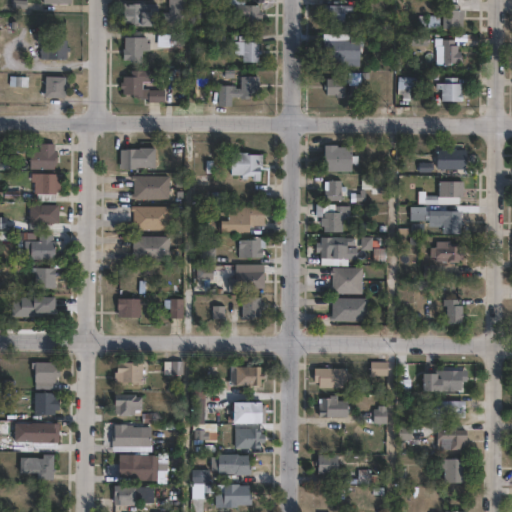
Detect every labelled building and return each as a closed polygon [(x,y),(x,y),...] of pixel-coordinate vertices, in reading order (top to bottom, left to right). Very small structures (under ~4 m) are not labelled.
[(156,3),(156,16),(151,15),(151,26),(128,26),(128,23),(121,23),(121,3),(134,4),(134,0),(143,0),(143,3),(156,3)] [(183,0),(183,29),(162,29),(162,13),(167,13),(167,0),(183,0)] [(458,4),(458,16),(461,16),(461,20),(457,20),(457,28),(441,28),(441,16),(438,16),(438,10),(444,10),(444,4),(458,4)] [(257,5),(257,11),(259,11),(259,18),(257,18),(257,25),(241,25),(241,17),(232,17),(232,5),(257,5)] [(351,6),(351,12),(343,12),(342,22),(325,22),(325,5),(351,6)] [(258,42),(258,62),(242,62),(242,55),(233,55),(233,42),(237,42),(237,36),(252,36),(252,42),(258,42)] [(352,48),(352,52),(357,52),(357,67),(340,67),(340,62),(321,62),(322,42),(348,42),(348,37),(362,37),(362,49),(352,48)] [(142,61),(120,61),(120,50),(122,50),(122,38),(145,38),(145,52),(142,52),(142,61)] [(68,48),(68,53),(64,53),(64,60),(61,60),(61,66),(48,65),(48,60),(39,59),(40,40),(65,41),(65,48),(68,48)] [(462,57),(461,65),(449,64),(449,68),(441,68),(441,66),(435,66),(435,48),(434,48),(434,40),(441,40),(441,41),(454,41),(454,47),(456,47),(456,53),(459,53),(459,57),(462,57)] [(150,72),(150,83),(141,83),(140,90),(148,90),(162,91),(162,103),(147,103),(147,99),(140,99),(140,98),(132,98),(132,96),(121,95),(121,90),(118,90),(119,83),(121,83),(121,77),(129,77),(129,71),(150,72)] [(65,78),(64,98),(42,97),(43,77),(65,78)] [(254,78),(254,98),(230,98),(230,107),(217,106),(217,85),(231,86),(231,89),(239,89),(239,77),(254,78)] [(416,79),(416,90),(410,90),(410,102),(401,102),(402,96),(397,96),(398,78),(416,79)] [(456,79),(456,85),(460,85),(460,95),(461,95),(461,103),(440,103),(439,91),(435,91),(435,85),(443,85),(443,79),(456,79)] [(342,81),(342,99),(336,99),(336,97),(325,97),(325,91),(322,91),(322,87),(325,87),(325,81),(342,81)] [(351,143),(351,168),(323,167),(324,141),(337,141),(337,143),(351,143)] [(52,143),(52,151),(54,151),(54,165),(51,165),(51,169),(29,169),(29,150),(36,150),(37,143),(52,143)] [(153,145),(153,164),(133,164),(133,166),(119,166),(119,146),(137,147),(137,144),(153,145)] [(467,165),(438,165),(438,146),(466,145),(467,165)] [(261,150),(261,163),(258,163),(258,177),(251,177),(251,173),(245,173),(245,176),(240,176),(240,172),(229,171),(230,149),(261,150)] [(58,176),(57,192),(53,192),(53,199),(30,199),(31,172),(54,173),(53,176),(58,176)] [(169,173),(169,196),(131,196),(131,191),(133,191),(133,177),(130,177),(130,173),(169,173)] [(347,182),(347,187),(342,187),(342,196),(328,196),(329,176),(342,177),(342,182),(347,182)] [(464,177),(464,193),(460,193),(460,200),(419,200),(419,187),(427,187),(427,191),(439,191),(439,177),(464,177)] [(263,203),(262,222),(245,222),(245,230),(218,229),(196,229),(196,200),(231,201),(263,203)] [(350,203),(350,211),(346,211),(346,215),(342,215),(342,228),(324,228),(324,223),(321,222),(321,213),(317,213),(317,200),(336,200),(336,202),(350,203)] [(58,215),(58,222),(32,222),(33,202),(56,203),(55,215),(58,215)] [(169,203),(169,226),(130,226),(131,221),(133,221),(133,208),(130,208),(130,203),(169,203)] [(461,208),(460,230),(443,229),(443,223),(429,222),(429,217),(411,216),(411,203),(426,203),(426,207),(461,208)] [(54,232),(53,258),(27,258),(27,253),(22,253),(23,239),(31,239),(31,232),(54,232)] [(168,232),(168,255),(130,255),(130,250),(133,250),(133,236),(130,236),(130,232),(168,232)] [(347,234),(347,243),(357,243),(357,255),(345,254),(344,262),(321,261),(322,248),(316,248),(316,239),(320,239),(321,233),(347,234)] [(259,235),(259,237),(264,237),(264,246),(261,246),(261,255),(237,255),(237,238),(250,238),(250,235),(259,235)] [(454,237),(454,240),(460,240),(460,257),(436,257),(436,253),(431,253),(431,244),(436,244),(437,237),(454,237)] [(215,257),(199,257),(199,244),(215,244),(215,257)] [(363,264),(363,290),(332,289),(333,271),(331,271),(331,267),(333,267),(333,263),(363,264)] [(52,285),(34,285),(34,265),(52,265),(52,285)] [(262,287),(234,288),(233,272),(262,271),(262,287)] [(139,294),(139,312),(116,312),(116,305),(116,293),(139,294)] [(368,294),(368,317),(329,317),(329,312),(333,312),(333,299),(330,298),(330,293),(368,294)] [(183,294),(183,313),(169,314),(169,305),(164,305),(164,298),(169,298),(169,294),(183,294)] [(463,299),(462,318),(447,317),(447,300),(444,300),(444,294),(460,294),(459,299),(463,299)] [(260,297),(260,301),(261,301),(261,316),(251,315),(251,319),(242,319),(242,296),(260,297)] [(54,362),(54,367),(59,367),(59,376),(54,376),(54,388),(34,388),(35,361),(54,362)] [(183,361),(182,375),(164,374),(165,361),(183,361)] [(136,381),(136,384),(131,384),(131,382),(112,382),(112,371),(114,371),(115,362),(141,362),(140,381),(136,381)] [(386,375),(369,375),(370,362),(386,362),(386,375)] [(259,364),(259,373),(263,373),(262,378),(259,378),(259,385),(234,385),(234,366),(252,366),(252,364),(259,364)] [(346,368),(346,381),(338,381),(338,387),(316,387),(317,382),(312,382),(312,368),(346,368)] [(460,390),(424,390),(424,378),(433,378),(433,370),(466,370),(466,381),(460,381),(460,390)] [(204,385),(203,423),(191,423),(191,385),(204,385)] [(53,392),(53,397),(58,397),(58,409),(53,409),(53,414),(34,414),(34,392),(53,392)] [(140,397),(140,409),(134,409),(134,414),(114,414),(114,405),(112,405),(113,394),(134,394),(134,397),(140,397)] [(335,395),(335,404),(346,405),(346,417),(317,416),(317,403),(321,403),(321,398),(328,398),(328,395),(335,395)] [(460,408),(460,409),(464,409),(464,417),(428,417),(428,400),(464,401),(464,408),(460,408)] [(257,401),(257,404),(262,404),(262,422),(258,422),(229,422),(229,401),(257,401)] [(387,423),(387,406),(373,406),(373,423),(387,423)] [(58,423),(57,442),(25,442),(25,422),(58,423)] [(125,424),(125,426),(150,426),(150,452),(111,452),(111,446),(110,446),(110,436),(112,436),(112,424),(125,424)] [(259,428),(259,434),(264,434),(264,442),(259,442),(259,448),(233,448),(233,428),(259,428)] [(460,449),(435,449),(436,429),(464,430),(464,439),(464,448),(460,448),(460,449)] [(52,453),(52,478),(35,478),(35,473),(25,472),(25,457),(40,457),(40,453),(52,453)] [(236,453),(236,455),(246,455),(246,463),(249,463),(249,474),(233,474),(216,474),(216,454),(236,453)] [(157,455),(156,480),(122,480),(123,454),(157,455)] [(336,455),(335,473),(316,473),(316,455),(336,455)] [(464,459),(464,482),(443,482),(443,469),(436,469),(436,459),(464,459)] [(202,471),(202,483),(203,483),(203,499),(189,499),(190,483),(191,483),(191,471),(202,471)] [(237,484),(237,485),(247,485),(247,494),(250,494),(249,505),(235,505),(235,508),(214,507),(214,493),(215,493),(215,484),(237,484)] [(136,485),(136,505),(113,505),(113,498),(112,498),(112,485),(136,485)]
